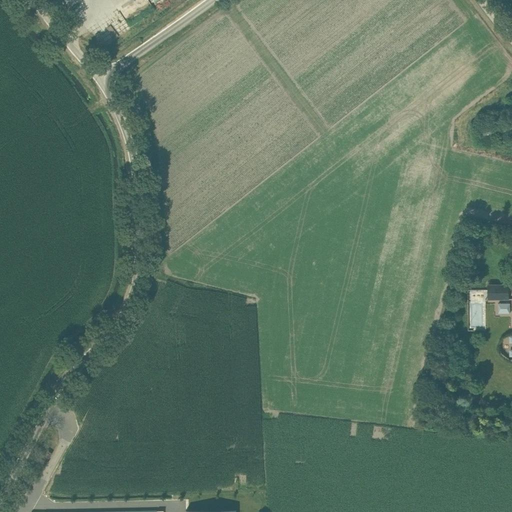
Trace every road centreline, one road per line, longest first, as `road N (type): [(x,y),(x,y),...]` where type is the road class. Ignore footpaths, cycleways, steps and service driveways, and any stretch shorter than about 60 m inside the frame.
road 1 (unclassified): [(1,511),(68,389),(133,301),(142,270),(132,159),(99,78)]
road 2 (unclassified): [(99,78),(211,0)]
